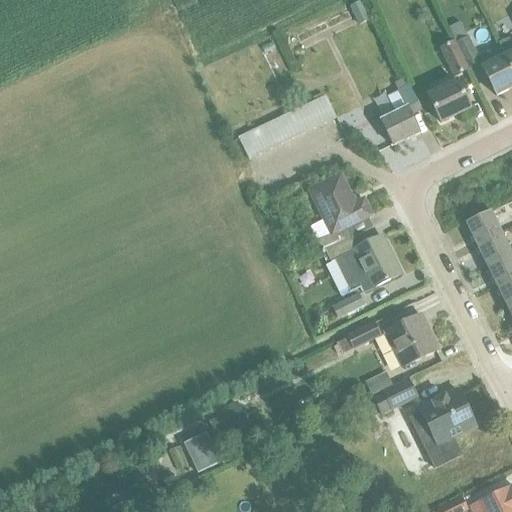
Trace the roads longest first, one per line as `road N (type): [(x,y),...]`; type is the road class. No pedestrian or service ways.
road 1 (residential): [(507,396),(410,190)]
road 2 (residential): [(410,190),(334,151),(258,185)]
road 3 (residential): [(410,190),(425,171),(511,130)]
